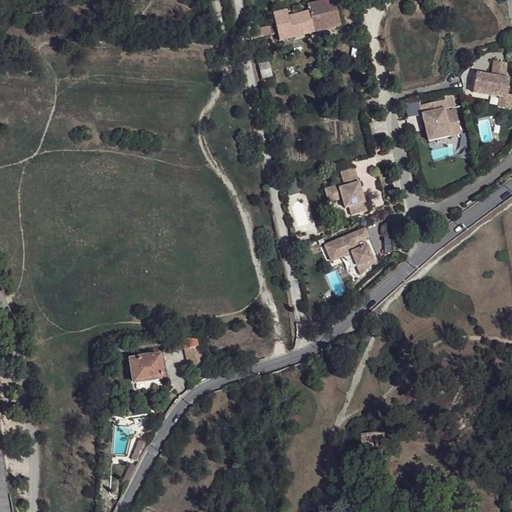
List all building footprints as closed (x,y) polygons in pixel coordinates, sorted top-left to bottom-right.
[(334,0),(333,0),(308,6),(309,12),(314,32),(341,26),(334,0)] [(287,11),(273,14),(279,41),(314,32),(309,12),(289,16),(287,11)] [(275,33),(273,25),(246,32),(244,33),(246,41),(275,33)] [(0,60),(0,68),(31,70),(31,62),(0,60)] [(268,61),(255,64),(258,79),(272,76),(268,61)] [(487,77),(471,75),(468,95),(496,99),(502,99),(503,95),(505,80),(500,79),(502,64),(489,62),(487,72),(493,73),(492,78),(487,77)] [(452,108),(449,94),(441,96),(444,110),(452,108)] [(502,99),(496,99),(494,109),(506,110),(508,96),(503,95),(502,99)] [(417,107),(419,116),(436,112),(437,115),(441,114),(441,111),(444,110),(442,101),(417,107)] [(436,112),(419,116),(425,142),(458,135),(453,111),(441,114),(437,115),(436,112)] [(361,213),(351,169),(337,172),(340,184),(325,188),(328,201),(337,199),(339,209),(344,208),(346,217),(361,213)] [(366,237),(363,229),(323,246),(329,261),(349,253),(359,276),(375,269),(366,246),(357,250),(354,242),(366,237)] [(203,363),(198,341),(181,338),(188,367),(203,363)] [(159,357),(156,356),(150,357),(137,360),(130,361),(130,362),(133,383),(135,384),(160,380),(161,379),(162,378),(159,357)] [(208,370),(195,375),(198,383),(209,378),(208,370)] [(135,384),(135,389),(160,385),(160,380),(135,384)] [(384,435),(356,437),(356,453),(364,453),(364,461),(389,460),(389,455),(389,450),(384,435)] [(424,436),(406,438),(406,446),(430,445),(430,440),(425,440),(424,436)] [(133,459),(140,462),(149,443),(143,440),(133,459)] [(390,491),(423,488),(423,487),(421,455),(389,455),(389,460),(390,491)] [(455,456),(421,455),(423,487),(457,485),(455,456)] [(128,486),(138,467),(131,464),(121,482),(128,486)] [(471,467),(472,484),(486,484),(475,467),(471,467)]
